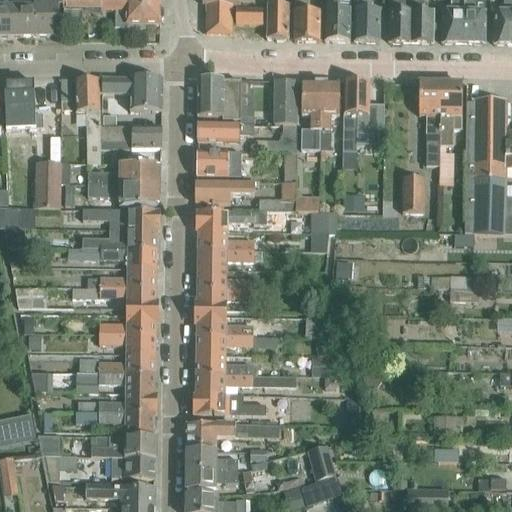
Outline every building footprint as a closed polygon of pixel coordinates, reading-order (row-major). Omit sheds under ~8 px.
[(0,0),(0,39),(12,39),(11,0),(0,0)] [(36,39),(35,0),(11,0),(12,39),(36,39)] [(59,13),(64,13),(63,0),(35,0),(36,39),(60,39),(59,13)] [(105,0),(63,0),(64,13),(64,16),(103,16),(103,14),(116,14),(116,31),(145,32),(145,27),(161,28),(161,23),(164,21),(164,13),(161,11),(161,0),(126,0),(127,1),(105,0)] [(281,0),(267,0),(267,42),(289,42),(289,8),(282,7),(281,0)] [(320,45),(320,25),(320,14),(308,14),(307,0),(295,0),(295,44),(320,45)] [(350,45),(351,25),(351,12),(337,12),(336,0),(325,0),(325,45),(350,45)] [(368,13),(367,0),(354,0),(354,45),(380,46),(381,13),(368,13)] [(411,13),(411,0),(399,0),(399,13),(390,13),(390,46),(411,46),(412,13),(411,13)] [(424,13),(424,0),(411,0),(411,13),(412,13),(411,46),(433,47),(433,14),(424,13)] [(463,47),(464,0),(451,0),(451,14),(443,14),(442,47),(463,47)] [(485,47),(485,27),(485,0),(464,0),(463,47),(485,47)] [(511,47),(511,0),(504,0),(504,14),(495,14),(494,47),(511,47)] [(233,20),(233,7),(207,7),(207,20),(233,20)] [(237,12),(237,27),(263,28),(263,12),(237,12)] [(232,37),(233,20),(207,20),(206,37),(232,37)] [(102,81),(102,83),(102,98),(113,98),(130,98),(130,114),(162,114),(163,86),(159,82),(102,81)] [(72,104),(72,85),(72,83),(61,83),(62,104),(72,104)] [(241,104),(241,84),(224,84),(224,83),(201,83),(198,86),(198,120),(223,120),(223,123),(241,123),(241,104)] [(36,111),(34,84),(5,85),(6,114),(21,113),(22,125),(35,124),(35,111),(36,111)] [(102,115),(100,84),(75,85),(77,117),(87,116),(88,140),(88,168),(101,168),(101,153),(102,145),(102,129),(102,115)] [(296,128),(296,84),(275,84),(274,128),(284,128),(296,128)] [(320,153),(321,85),(303,84),(302,118),(310,118),(309,153),(320,153)] [(340,118),(340,85),(321,85),(320,153),(330,153),(331,118),(340,118)] [(370,97),(370,86),(345,85),(343,179),(360,179),(360,169),(356,169),(357,124),(384,125),(385,98),(370,97)] [(440,150),(441,87),(420,86),(420,119),(426,119),(426,169),(440,169),(440,150)] [(462,133),(462,120),(463,87),(441,87),(440,150),(447,150),(454,150),(454,133),(462,133)] [(113,129),(113,98),(102,98),(102,115),(102,129),(113,129)] [(508,173),(507,135),(507,103),(475,103),(475,106),(467,106),(466,238),(511,238),(511,200),(507,200),(508,173)] [(254,138),(254,129),(254,128),(198,127),(197,146),(240,146),(240,138),(254,138)] [(297,157),(297,150),(298,128),(296,128),(284,128),(284,138),(280,144),(257,144),(251,150),(251,156),(286,157),(297,157)] [(162,130),(113,129),(102,129),(102,145),(132,145),(132,152),(162,152),(162,130)] [(453,157),(447,156),(447,150),(440,150),(440,169),(439,187),(451,187),(451,180),(453,180),(453,157)] [(242,155),(217,155),(197,155),(197,180),(241,181),(242,155)] [(161,168),(161,156),(137,156),(137,167),(161,168)] [(297,186),(297,166),(297,157),(286,157),(285,186),(297,186)] [(60,213),(61,188),(61,167),(36,166),(35,212),(60,213)] [(71,167),(61,167),(61,188),(71,188),(71,167)] [(161,189),(161,168),(137,167),(120,167),(120,176),(89,176),(89,188),(161,189)] [(402,181),(402,217),(409,217),(409,223),(423,223),(423,218),(424,218),(424,181),(402,181)] [(254,186),(217,185),(197,185),(196,207),(230,207),(230,199),(254,200),(254,186)] [(160,210),(161,189),(89,188),(88,200),(120,201),(120,209),(160,210)] [(296,194),(296,205),(296,216),(311,216),(319,216),(320,201),(302,200),(302,194),(296,194)] [(345,203),(344,216),(366,216),(366,203),(345,203)] [(296,216),(296,205),(259,204),(259,215),(296,216)] [(20,232),(20,212),(0,212),(0,231),(4,232),(20,232)] [(160,234),(160,214),(83,213),(83,224),(110,224),(110,233),(158,234),(160,234)] [(267,216),(196,215),(196,235),(198,235),(228,235),(228,225),(267,226),(267,216)] [(26,252),(26,232),(20,232),(4,232),(7,251),(26,252)] [(158,254),(158,234),(110,233),(110,243),(83,242),(83,253),(158,254)] [(228,244),(228,235),(198,235),(198,255),(254,256),(254,244),(228,244)] [(311,255),(328,255),(328,237),(312,237),(311,255)] [(475,250),(476,238),(466,238),(456,237),(455,249),(475,250)] [(157,274),(158,254),(83,253),(83,263),(127,264),(127,273),(157,274)] [(254,265),(254,256),(198,255),(198,274),(227,275),(227,265),(254,265)] [(338,267),(338,283),(355,283),(356,267),(338,267)] [(157,294),(157,274),(127,273),(127,282),(95,281),(95,291),(100,291),(100,293),(157,294)] [(227,283),(227,275),(198,274),(197,293),(253,294),(253,284),(227,283)] [(479,281),(459,281),(432,280),(432,292),(438,292),(478,293),(479,281)] [(157,304),(157,294),(100,293),(100,291),(95,291),(77,291),(77,292),(73,292),(73,302),(127,303),(126,316),(159,316),(159,304),(157,304)] [(19,311),(48,311),(48,292),(16,292),(19,311)] [(478,305),(478,294),(478,293),(438,292),(438,305),(478,305)] [(195,305),(195,316),(227,317),(227,304),(253,304),(253,294),(197,293),(197,305),(195,305)] [(100,327),(100,338),(156,339),(156,328),(159,328),(159,316),(126,316),(126,328),(100,327)] [(227,317),(195,316),(195,328),(197,328),(197,341),(253,342),(265,342),(277,342),(277,340),(278,340),(279,330),(273,330),(273,329),(253,330),(226,330),(227,317)] [(307,343),(317,343),(333,343),(326,321),(307,321),(307,343)] [(126,359),(156,359),(156,339),(100,338),(100,348),(126,349),(126,359)] [(277,351),(277,342),(197,341),(196,360),(226,360),(226,350),(277,351)] [(318,361),(321,361),(339,361),(333,343),(317,343),(317,354),(318,354),(318,361)] [(466,358),(479,359),(479,350),(467,350),(466,358)] [(156,379),(156,359),(126,359),(125,368),(100,367),(100,363),(80,363),(80,375),(99,375),(99,377),(156,379)] [(226,369),(226,360),(196,360),(196,378),(252,379),(252,369),(226,369)] [(339,380),(339,361),(321,361),(321,380),(339,380)] [(48,377),(33,376),(36,396),(48,396),(48,377)] [(511,376),(493,376),(492,384),(500,384),(500,389),(511,389),(511,376)] [(155,397),(156,379),(99,377),(99,388),(125,388),(125,398),(155,397)] [(297,380),(277,380),(252,379),(196,378),(196,398),(225,398),(225,390),(297,391),(297,380)] [(158,397),(155,397),(125,398),(125,406),(78,406),(78,417),(99,417),(155,418),(157,418),(158,397)] [(225,398),(196,398),(194,398),(193,418),(266,420),(266,408),(244,408),(244,399),(225,398)] [(362,403),(349,403),(349,421),(362,421),(362,403)] [(155,437),(155,418),(99,417),(78,417),(77,427),(125,428),(125,437),(155,437)] [(32,419),(0,424),(0,442),(35,436),(32,419)] [(462,421),(437,421),(436,440),(462,440),(462,421)] [(280,429),(260,429),(187,427),(187,450),(216,450),(216,440),(280,441),(280,429)] [(374,438),(385,465),(392,465),(392,449),(387,449),(386,438),(374,438)] [(62,439),(60,439),(37,439),(42,460),(71,460),(71,455),(62,455),(62,439)] [(157,441),(155,441),(92,440),(91,460),(112,461),(157,462),(157,441)] [(328,451),(309,455),(317,485),(336,480),(328,451)] [(217,454),(207,454),(187,453),(187,473),(227,474),(227,476),(238,476),(238,463),(216,462),(217,454)] [(251,464),(265,464),(265,453),(250,453),(251,464)] [(78,460),(71,460),(42,460),(45,485),(60,485),(60,474),(78,474),(78,460)] [(1,463),(6,499),(19,497),(14,461),(1,463)] [(156,483),(157,462),(112,461),(112,482),(156,483)] [(253,475),(272,471),(271,463),(251,468),(253,475)] [(237,486),(238,476),(227,476),(227,474),(187,473),(186,494),(216,494),(216,486),(237,486)] [(337,480),(301,492),(307,510),(343,499),(337,480)] [(491,481),(491,492),(507,492),(507,481),(491,481)] [(284,485),(286,492),(297,489),(295,482),(284,485)] [(122,510),(156,510),(156,490),(136,490),(87,489),(86,501),(103,501),(103,508),(122,508),(122,510)] [(301,492),(301,490),(286,494),(290,511),(297,511),(306,509),(301,492)] [(407,511),(448,511),(449,493),(408,492),(407,511)] [(250,511),(250,504),(246,504),(237,504),(237,506),(218,506),(218,499),(206,499),(186,498),(185,511),(250,511)]
